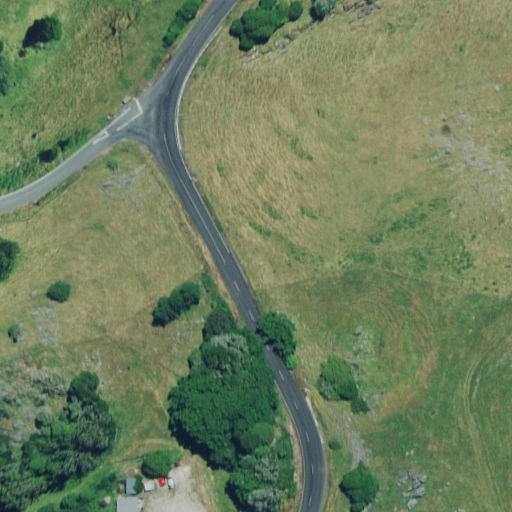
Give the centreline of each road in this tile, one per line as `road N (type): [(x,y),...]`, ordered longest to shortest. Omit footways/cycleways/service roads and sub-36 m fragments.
road 1 (unclassified): [(299,511),(305,487),(294,418),(152,105)]
road 2 (unclassified): [(0,189),(152,105)]
road 3 (unclassified): [(152,105),(180,36),(219,0)]
